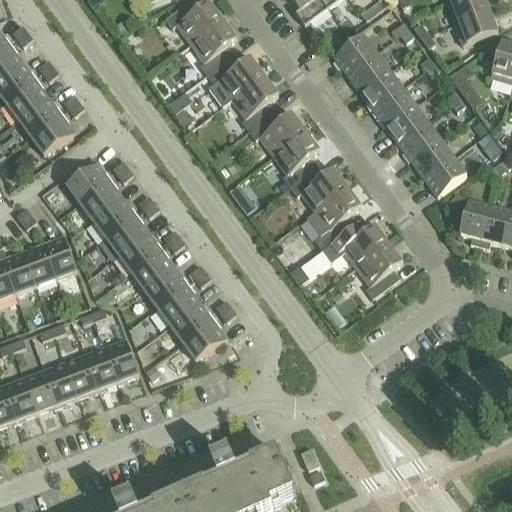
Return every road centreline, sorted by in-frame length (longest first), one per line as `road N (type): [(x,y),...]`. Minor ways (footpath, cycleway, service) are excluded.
road 1 (residential): [(267,399),(266,332),(19,0)]
road 2 (unclassified): [(341,383),(59,0)]
road 3 (residential): [(453,297),(235,0)]
road 4 (residential): [(0,493),(267,399)]
road 5 (residential): [(452,511),(341,383)]
road 6 (residential): [(341,383),(420,511)]
road 7 (residential): [(341,383),(453,297)]
